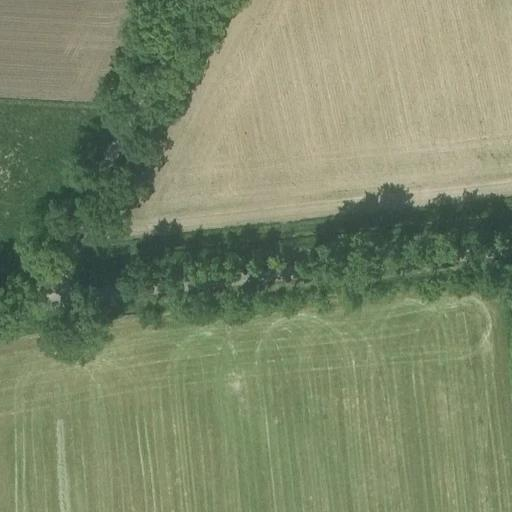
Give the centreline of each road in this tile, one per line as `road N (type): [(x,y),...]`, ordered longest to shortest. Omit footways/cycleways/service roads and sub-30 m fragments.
road 1 (unclassified): [(47,315),(354,265),(511,251)]
road 2 (unclassified): [(47,315),(75,225),(181,0)]
